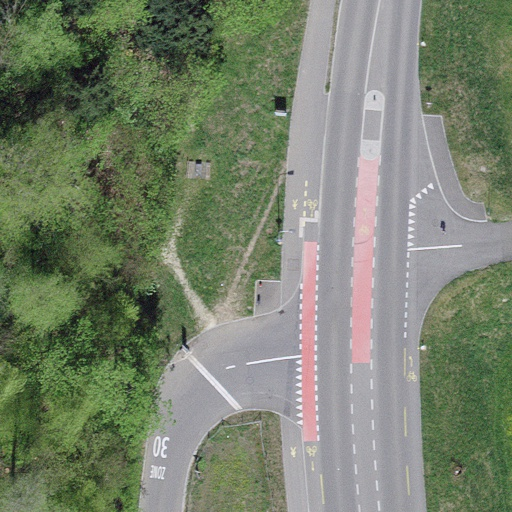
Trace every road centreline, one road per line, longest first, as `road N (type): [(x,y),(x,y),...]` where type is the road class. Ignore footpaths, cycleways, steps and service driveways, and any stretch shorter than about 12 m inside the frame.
road 1 (primary): [(358,348),(360,247),(386,0)]
road 2 (residential): [(358,348),(298,347),(241,360),(207,378),(178,409),(162,452),(156,511)]
road 3 (primary): [(368,511),(358,348)]
road 4 (track): [(360,247),(511,239)]
